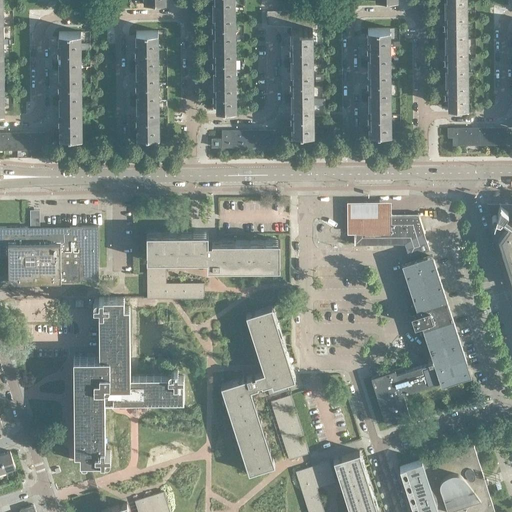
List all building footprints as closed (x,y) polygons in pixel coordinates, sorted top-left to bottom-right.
[(467,39),(467,21),(466,4),(445,4),(445,13),(447,13),(447,23),(447,31),(445,31),(445,39),(467,39)] [(235,41),(235,24),(235,6),(213,7),(213,15),(215,15),(216,33),(213,33),(213,41),(235,41)] [(316,26),(316,15),(315,10),(267,10),(267,23),(291,25),(291,29),(312,29),(312,26),(316,26)] [(390,63),(390,28),(368,28),(368,33),(368,37),(370,37),(370,47),(370,55),(368,55),(368,63),(390,63)] [(313,63),(313,46),(312,29),(291,29),(291,37),(293,37),(293,55),(291,55),(291,64),(313,63)] [(158,65),(158,48),(158,30),(136,31),(136,39),(138,39),(139,57),(136,57),(137,65),(158,65)] [(81,66),(81,49),(81,31),(59,31),(59,40),(61,40),(62,58),(59,58),(59,66),(81,66)] [(467,73),(467,56),(467,39),(445,39),(445,47),(447,47),(447,58),(448,65),(445,65),(445,74),(467,73)] [(236,76),(235,58),(235,41),(213,41),(213,50),(216,50),(216,68),(214,68),(214,76),(236,76)] [(313,98),(313,81),(313,63),(291,64),(291,72),(293,72),(294,90),(291,90),(291,98),(313,98)] [(390,97),(390,80),(390,63),(368,63),(368,71),(371,71),(371,89),(368,89),(369,98),(390,97)] [(159,100),(159,82),(158,65),(137,65),(137,74),(139,74),(139,92),(137,92),(137,100),(159,100)] [(82,101),(81,83),(81,66),(59,66),(59,75),(62,75),(62,92),(60,93),(60,101),(82,101)] [(468,105),(467,73),(445,74),(445,82),(448,82),(448,106),(468,105)] [(236,108),(236,76),(214,76),(214,84),(216,84),(216,108),(236,108)] [(391,132),(391,115),(390,97),(369,98),(369,106),(371,106),(371,116),(371,124),(369,124),(369,132),(391,132)] [(314,133),(313,115),(313,98),(291,98),(292,107),(294,107),(294,125),(292,125),(292,133),(314,133)] [(159,135),(159,117),(159,100),(137,100),(137,108),(139,108),(140,126),(137,126),(137,135),(159,135)] [(82,135),(82,118),(82,101),(60,101),(60,109),(62,109),(62,117),(62,127),(60,127),(60,136),(82,135)] [(466,141),(466,127),(447,127),(447,136),(452,136),(452,141),(459,141),(459,143),(466,143),(466,141)] [(480,141),(480,127),(466,127),(466,141),(472,141),(472,143),(480,143),(480,141)] [(493,141),(493,127),(480,127),(480,141),(486,141),(486,143),(494,143),(494,141),(493,141)] [(507,143),(507,132),(507,127),(493,127),(493,141),(494,141),(500,141),(500,143),(507,143)] [(263,143),(263,129),(249,130),(249,143),(255,143),(255,146),(263,145),(263,143)] [(277,145),(277,129),(263,129),(263,143),(269,143),(269,145),(277,145)] [(235,143),(235,130),(221,130),(222,138),(222,144),(228,143),(228,146),(236,146),(236,143),(235,143)] [(249,143),(249,130),(235,130),(235,143),(236,143),(242,143),(242,146),(249,146),(249,143)] [(17,146),(17,132),(3,132),(3,146),(4,146),(10,146),(10,148),(17,148),(17,146)] [(31,146),(31,132),(17,132),(17,146),(23,146),(23,148),(31,148),(31,146)] [(45,148),(45,132),(31,132),(31,146),(37,145),(37,148),(45,148)] [(222,144),(222,138),(212,138),(212,146),(222,146),(222,144)] [(354,233),(390,232),(390,213),(389,199),(345,199),(345,233),(354,233)] [(511,202),(500,203),(500,202),(500,203),(493,203),(493,213),(493,214),(492,214),(492,215),(492,216),(491,216),(492,217),(492,218),(493,219),(495,220),(493,224),(494,225),(501,246),(504,256),(511,253),(511,202)] [(426,238),(425,232),(419,213),(390,213),(390,232),(388,232),(354,233),(354,234),(354,239),(354,242),(354,243),(404,243),(408,255),(419,251),(429,249),(427,239),(426,238)] [(99,280),(98,225),(0,226),(0,255),(8,256),(8,281),(75,281),(99,280)] [(280,267),(280,243),(278,243),(273,243),(273,240),(265,240),(263,240),(263,243),(258,243),(258,240),(250,240),(248,240),(248,243),(243,243),(243,240),(235,240),(233,240),(233,243),(228,243),(228,241),(220,241),(220,240),(218,240),(208,240),(208,232),(206,232),(199,232),(199,235),(193,235),(193,232),(191,232),(184,232),(184,235),(178,235),(178,232),(176,232),(169,232),(169,235),(163,235),(163,232),(161,232),(161,233),(154,233),(154,235),(149,235),(147,235),(147,259),(149,259),(154,259),(154,255),(207,255),(207,263),(211,263),(273,263),(273,267),(280,267)] [(469,370),(438,276),(432,257),(433,256),(432,253),(402,262),(403,265),(418,311),(411,314),(414,325),(422,323),(433,357),(440,380),(441,383),(470,374),(469,370)] [(147,267),(147,297),(205,297),(205,282),(166,282),(166,275),(166,267),(147,267)] [(130,376),(129,306),(124,306),(124,297),(99,297),(99,298),(97,298),(96,298),(95,299),(94,300),(94,301),(94,303),(94,307),(99,307),(99,323),(100,356),(74,356),(75,451),(80,451),(81,460),(105,460),(105,459),(107,459),(108,459),(109,458),(110,457),(110,456),(110,454),(111,454),(111,450),(105,450),(105,445),(105,401),(184,400),(184,375),(178,375),(178,370),(173,370),(173,371),(172,371),(171,371),(170,371),(169,372),(168,373),(168,374),(168,376),(130,376)] [(88,298),(70,298),(70,310),(88,310),(88,298)] [(272,307),(272,305),(246,313),(248,320),(252,318),(266,364),(268,369),(246,376),(248,381),(245,381),(246,386),(250,385),(251,388),(261,385),(265,384),(269,395),(289,389),(287,381),(292,379),(290,372),(293,371),(290,364),(291,364),(290,362),(287,363),(286,358),(288,357),(286,350),(285,348),(283,349),(281,343),(283,343),(281,336),(282,336),(281,333),(278,334),(277,329),(279,328),(277,321),(276,319),(274,320),(272,315),(274,314),(272,307)] [(402,392),(412,389),(440,380),(433,357),(427,359),(429,363),(396,373),(394,369),(371,376),(387,423),(410,416),(402,392)] [(269,458),(246,386),(245,381),(243,377),(224,383),(224,385),(226,390),(224,391),(226,398),(225,398),(226,400),(229,399),(231,404),(228,405),(230,412),(231,414),(233,413),(235,418),(233,419),(235,426),(234,426),(235,428),(238,427),(240,433),(237,434),(239,440),(239,441),(240,443),(243,442),(244,447),(242,448),(244,455),(244,457),(249,455),(250,461),(246,462),(248,469),(249,471),(275,463),(273,457),(269,458)] [(270,400),(289,458),(309,452),(291,393),(270,400)] [(487,511),(494,510),(487,486),(486,484),(488,484),(487,479),(485,480),(484,478),(474,445),(423,461),(422,462),(428,483),(436,505),(437,511),(487,511)] [(15,467),(10,451),(0,454),(6,470),(15,467)] [(359,458),(357,452),(356,451),(337,457),(338,458),(354,511),(375,511),(375,510),(378,509),(377,507),(375,500),(372,501),(371,495),(373,494),(373,492),(372,492),(370,485),(368,486),(366,481),(369,480),(368,478),(366,471),(363,472),(361,467),(364,466),(364,464),(363,464),(361,457),(359,458)] [(422,462),(423,461),(422,459),(401,466),(401,467),(404,476),(407,486),(408,489),(428,483),(422,462)] [(295,470),(308,511),(324,511),(317,487),(335,481),(329,460),(295,470)] [(415,511),(436,505),(428,483),(408,489),(408,490),(411,498),(412,503),(413,504),(415,511)] [(170,511),(164,490),(135,500),(138,511),(170,511)] [(125,511),(123,504),(123,503),(104,509),(104,511),(125,511)]
